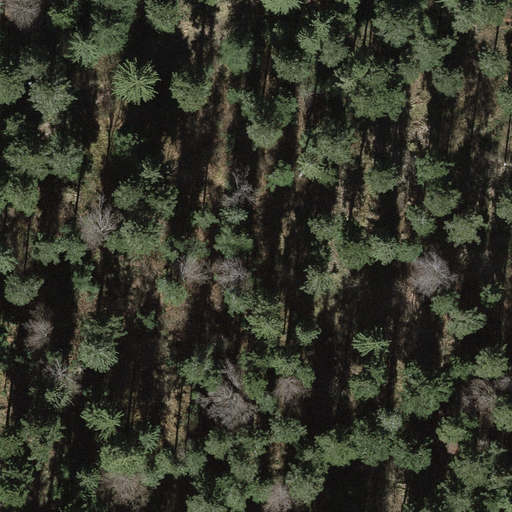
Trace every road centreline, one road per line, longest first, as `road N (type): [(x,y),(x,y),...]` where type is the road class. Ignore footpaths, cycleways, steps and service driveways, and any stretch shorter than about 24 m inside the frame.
road 1 (track): [(153,511),(326,348),(351,263),(396,189),(424,161),(511,111)]
road 2 (track): [(0,152),(240,0)]
road 3 (track): [(267,511),(511,379)]
